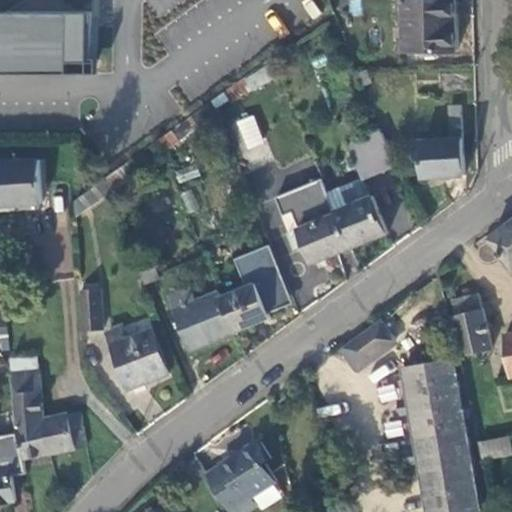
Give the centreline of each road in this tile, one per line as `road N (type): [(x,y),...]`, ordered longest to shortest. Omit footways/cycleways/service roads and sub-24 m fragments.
road 1 (residential): [(511,187),(151,452)]
road 2 (unknown): [(433,244),(429,301),(398,371),(402,434)]
road 3 (residential): [(72,286),(88,386),(151,452)]
road 4 (residential): [(493,0),(511,162)]
